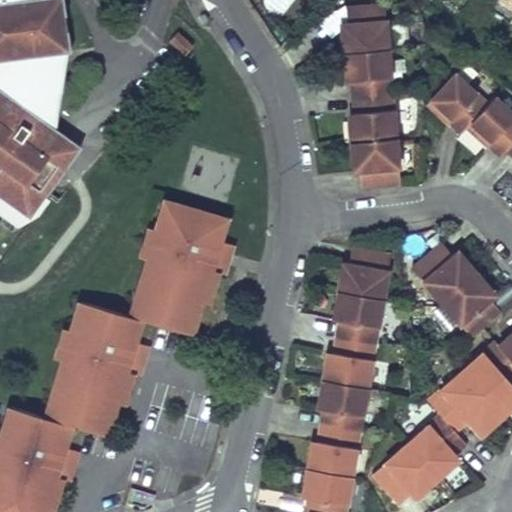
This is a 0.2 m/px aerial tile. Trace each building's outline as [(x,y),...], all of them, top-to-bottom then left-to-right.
[(66,166),(81,146),(53,127),(44,120),(39,119),(41,111),(51,113),(58,64),(45,62),(46,54),(65,51),(70,51),(67,29),(62,30),(60,14),(64,14),(62,0),(0,0),(0,52),(2,52),(3,60),(0,60),(0,193),(28,213),(42,192),(46,195),(48,191),(64,170),(61,168),(64,164),(66,166)] [(353,112),(352,112),(353,121),(355,141),(356,161),(357,170),(358,170),(360,186),(399,182),(395,137),(391,92),(387,48),(383,3),(344,7),(345,22),(344,22),(345,32),(347,51),(349,71),(349,80),(350,80),(352,96),(353,112)] [(184,54),(192,46),(177,31),(169,40),(184,54)] [(45,62),(58,64),(51,113),(41,111),(39,119),(44,120),(53,127),(56,113),(63,65),(65,51),(46,54),(45,62)] [(511,111),(493,95),(486,102),(454,72),(426,103),(447,123),(448,122),(460,133),(466,126),(487,145),(488,144),(500,155),(506,148),(511,154),(511,111)] [(46,195),(56,203),(59,199),(48,191),(46,195)] [(155,228),(162,231),(171,202),(163,199),(155,228)] [(68,480),(71,470),(65,469),(69,458),(74,460),(77,450),(64,446),(71,424),(106,435),(116,402),(126,371),(133,373),(138,375),(141,366),(135,364),(139,353),(144,354),(147,345),(134,341),(141,319),(191,334),(201,301),(211,270),(218,272),(223,274),(226,264),(220,263),(224,252),(229,253),(232,244),(219,240),(226,218),(171,202),(162,231),(155,228),(146,258),(137,287),(145,289),(136,317),(129,315),(86,303),(77,332),(70,329),(61,359),(52,388),(60,390),(51,419),(44,416),(15,408),(7,437),(0,434),(0,511),(44,511),(46,507),(55,476),(63,478),(68,480)] [(138,256),(146,258),(155,228),(147,226),(138,256)] [(441,242),(411,268),(439,300),(469,336),(499,310),(489,298),(490,297),(484,291),(470,274),(458,261),(452,254),(441,242)] [(351,247),(348,262),(347,262),(346,271),(342,290),(339,311),(337,319),(338,319),(333,351),(332,351),(329,364),(327,379),(323,399),(322,408),(323,408),(320,424),(317,440),(316,439),(315,448),(311,468),(308,488),(306,497),(307,497),(305,511),(303,511),(302,511),(344,511),(351,475),(359,431),(367,386),(374,342),(382,297),(390,253),(351,247)] [(452,254),(458,261),(463,257),(457,250),(452,254)] [(220,263),(226,264),(229,253),(224,252),(220,263)] [(463,257),(458,261),(470,274),(474,270),(463,257)] [(218,272),(211,270),(201,301),(208,303),(218,272)] [(346,271),(340,270),(337,289),(342,290),(346,271)] [(474,270),(470,274),(484,291),(489,287),(474,270)] [(136,317),(145,289),(137,287),(129,315),(136,317)] [(489,287),(484,291),(490,297),(494,294),(489,287)] [(342,290),(337,289),(333,310),(339,311),(342,290)] [(70,329),(77,332),(86,303),(78,300),(70,329)] [(53,357),(61,359),(70,329),(62,327),(53,357)] [(461,369),(427,399),(439,413),(371,473),(398,503),(410,492),(411,492),(418,486),(432,473),(447,460),(454,454),(453,453),(465,442),(454,430),(466,420),(469,422),(490,403),(511,384),(511,383),(510,381),(511,378),(511,331),(497,344),(494,341),(461,369)] [(141,366),(144,354),(139,353),(135,364),(141,366)] [(327,379),(329,364),(324,363),(321,378),(327,379)] [(133,373),(126,371),(116,402),(123,404),(133,373)] [(318,398),(323,399),(327,379),(321,378),(318,398)] [(511,384),(490,403),(501,415),(511,405),(511,384)] [(44,416),(51,419),(60,390),(52,388),(44,416)] [(501,415),(490,403),(469,422),(479,435),(501,415)] [(0,432),(0,434),(7,437),(15,408),(8,406),(0,432)] [(306,467),(311,468),(315,448),(309,448),(306,467)] [(447,460),(451,464),(458,458),(454,454),(447,460)] [(74,460),(69,458),(65,469),(71,470),(74,460)] [(451,464),(447,460),(432,473),(436,477),(451,464)] [(302,487),(308,488),(311,468),(306,467),(302,487)] [(436,477),(432,473),(418,486),(421,491),(436,477)] [(63,478),(55,476),(46,507),(53,509),(63,478)] [(421,491),(418,486),(411,492),(415,497),(421,491)]
